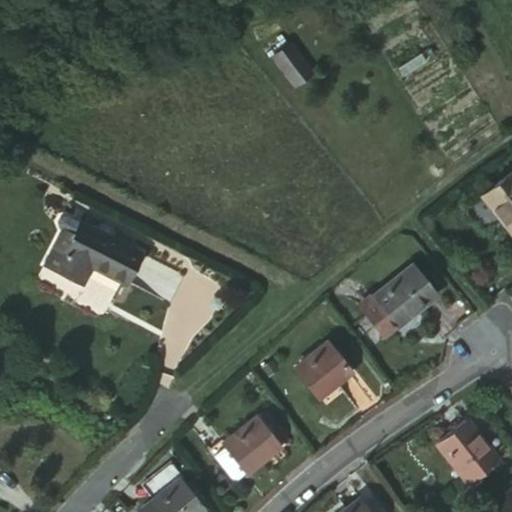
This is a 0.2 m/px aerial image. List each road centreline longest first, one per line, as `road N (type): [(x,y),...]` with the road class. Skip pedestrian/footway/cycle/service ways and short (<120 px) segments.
road 1 (track): [(511,147),(310,286),(191,409)]
road 2 (track): [(310,286),(0,142)]
road 3 (residential): [(511,369),(475,363),(318,470),(275,511)]
road 4 (residential): [(191,409),(76,511)]
